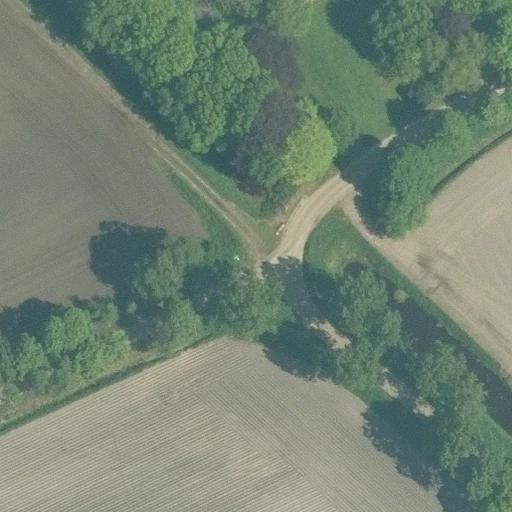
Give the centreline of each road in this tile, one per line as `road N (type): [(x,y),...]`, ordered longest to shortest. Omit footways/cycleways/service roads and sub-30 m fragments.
road 1 (residential): [(511,497),(332,340),(278,277)]
road 2 (unclassified): [(278,277),(310,211),(365,164),(511,86)]
road 3 (unclassified): [(0,400),(240,287),(278,277)]
